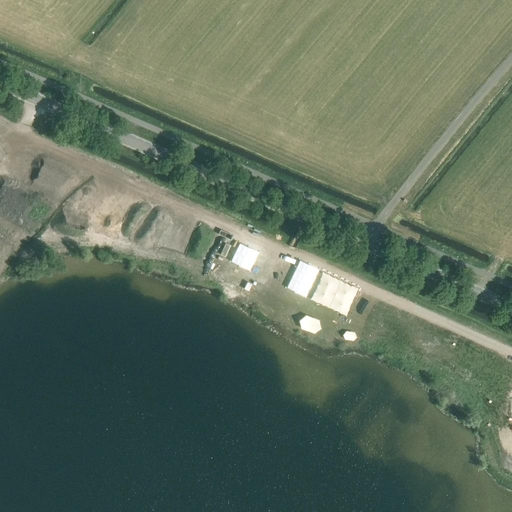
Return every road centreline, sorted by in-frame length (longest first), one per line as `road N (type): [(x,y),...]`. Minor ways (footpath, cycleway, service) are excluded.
road 1 (track): [(19,130),(511,352)]
road 2 (secondary): [(363,247),(0,83)]
road 3 (unclassified): [(363,247),(511,65)]
road 4 (secondary): [(511,311),(363,247)]
